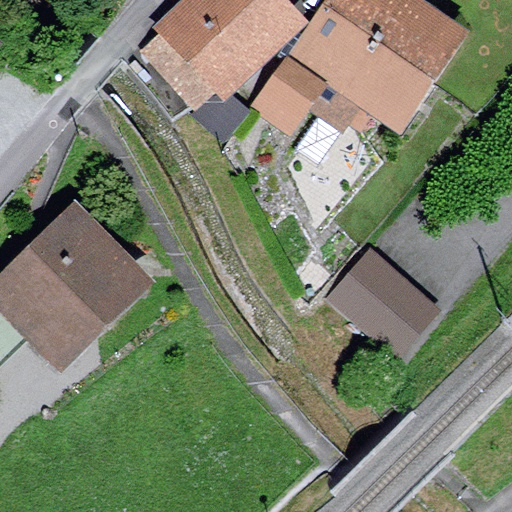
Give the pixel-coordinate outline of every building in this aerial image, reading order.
[(219,88),(288,30),(259,0),(191,0),(163,26),(168,31),(219,88)] [(449,35),(398,0),(329,0),(324,9),(421,76),(449,35)] [(337,91),(387,126),(421,76),(324,9),(301,45),(322,68),(340,81),(337,91)] [(219,88),(168,31),(144,52),(195,108),(219,88)] [(285,62),(254,105),(286,128),(317,85),(285,62)] [(0,362),(34,329),(56,355),(122,291),(95,263),(104,254),(74,223),(42,254),(29,241),(6,263),(19,277),(0,295),(0,294),(0,362)] [(368,253),(329,298),(397,358),(437,313),(368,253)]
